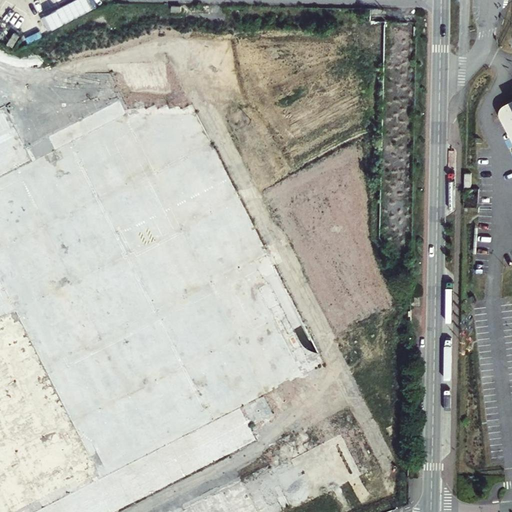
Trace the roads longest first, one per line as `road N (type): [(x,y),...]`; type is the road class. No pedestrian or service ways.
road 1 (tertiary): [(431,511),(441,0)]
road 2 (unknown): [(344,379),(398,500)]
